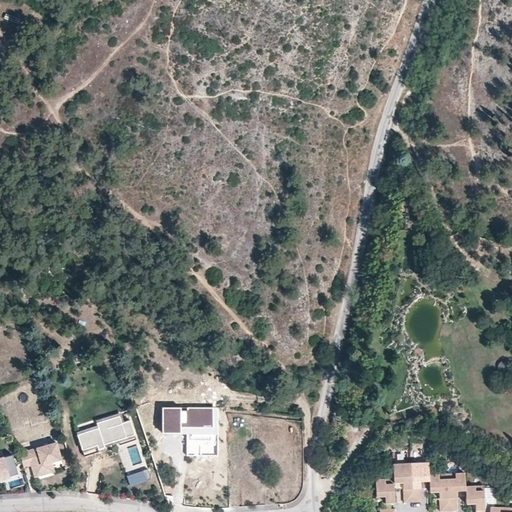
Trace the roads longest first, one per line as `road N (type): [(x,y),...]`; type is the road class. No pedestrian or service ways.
road 1 (unclassified): [(310,511),(322,410),(371,183),(427,0)]
road 2 (residential): [(0,506),(132,511)]
